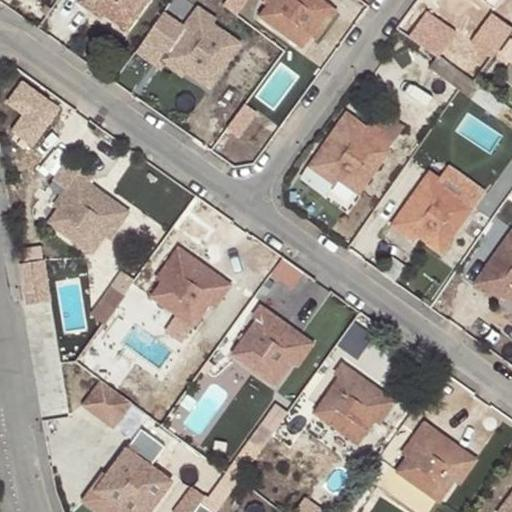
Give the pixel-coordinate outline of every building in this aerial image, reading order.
[(88,0),(79,0),(79,1),(102,18),(105,13),(88,0)] [(88,0),(105,13),(127,28),(146,0),(88,0)] [(311,34),(330,7),(320,0),(267,0),(271,2),(260,16),(303,47),(311,34)] [(199,7),(175,41),(181,44),(171,58),(186,70),(209,86),(239,45),(203,19),(207,13),(199,7)] [(336,11),(330,7),(311,34),(316,37),(336,11)] [(430,9),(412,34),(443,56),(461,31),(430,9)] [(511,22),(495,11),(474,42),(499,57),(511,36),(511,22)] [(181,44),(175,41),(161,60),(182,75),(186,70),(171,58),(181,44)] [(482,85),(478,82),(473,80),(478,74),(469,67),(464,73),(439,55),(429,69),(471,99),(482,85)] [(25,78),(9,104),(25,113),(14,132),(40,147),(66,103),(25,78)] [(347,113),(324,147),(330,152),(321,166),(337,177),(359,193),(388,151),(351,125),(356,120),(347,113)] [(330,152),(324,147),(310,166),(333,182),(337,177),(321,166),(330,152)] [(431,173),(408,206),(413,210),(404,224),(417,233),(441,251),(471,209),(435,183),(439,178),(431,173)] [(86,190),(89,186),(76,176),(55,205),(60,207),(49,223),(91,253),(105,234),(118,213),(86,190)] [(128,213),(89,186),(86,190),(118,213),(105,234),(111,237),(128,213)] [(413,210),(408,206),(394,226),(413,240),(417,233),(404,224),(413,210)] [(502,246),(511,232),(511,230),(498,220),(487,235),(502,246)] [(511,232),(502,246),(489,264),(495,269),(486,282),(502,293),(511,300),(511,232)] [(194,327),(209,304),(222,287),(189,264),(192,258),(179,249),(158,278),(163,281),(152,297),(194,327)] [(307,328),(332,287),(284,257),(264,289),(282,300),(276,309),(307,328)] [(222,287),(209,304),(215,308),(231,285),(192,258),(189,264),(222,287)] [(18,265),(24,302),(53,297),(47,260),(18,265)] [(497,300),(502,293),(486,282),(495,269),(489,264),(475,284),(497,300)] [(124,296),(112,287),(91,315),(104,324),(124,296)] [(78,301),(54,305),(58,328),(82,325),(78,301)] [(286,333),(290,328),(260,307),(255,315),(259,319),(234,355),(276,385),(292,363),(303,345),(286,333)] [(313,345),(290,328),(286,333),(303,345),(292,363),(298,366),(313,345)] [(368,392),(371,387),(343,367),(337,374),(341,377),(315,414),(358,445),(375,420),(385,405),(368,392)] [(87,413),(125,424),(135,394),(97,382),(87,413)] [(394,404),(371,387),(368,392),(385,405),(375,420),(380,423),(394,404)] [(440,502),(456,479),(468,463),(433,439),(437,433),(426,424),(405,452),(410,456),(398,473),(440,502)] [(468,463),(456,479),(461,483),(477,461),(437,433),(433,439),(468,463)] [(220,508),(260,453),(247,442),(208,499),(220,508)] [(123,511),(150,511),(171,482),(158,473),(136,456),(140,449),(131,443),(107,478),(112,482),(102,497),(119,509),(123,511)] [(158,473),(171,482),(177,473),(165,463),(158,473)] [(112,511),(116,511),(119,509),(102,497),(112,482),(107,478),(93,498),(112,511)] [(198,511),(207,491),(191,484),(179,511),(198,511)] [(286,511),(285,511),(321,511),(325,506),(308,497),(300,511),(286,511)] [(511,511),(511,497),(501,511),(511,511)]
